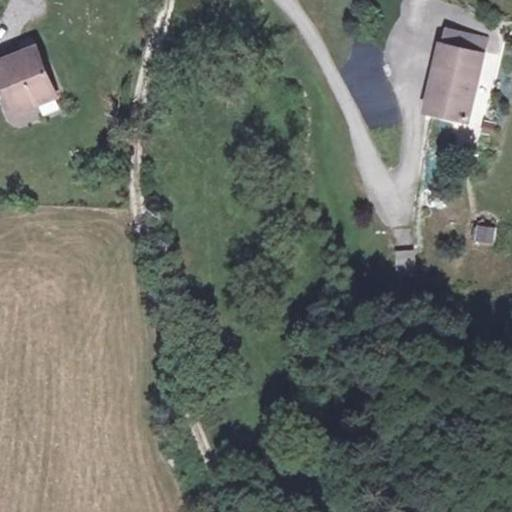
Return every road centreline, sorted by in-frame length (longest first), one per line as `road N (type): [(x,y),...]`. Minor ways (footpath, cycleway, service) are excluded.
road 1 (track): [(232,511),(199,441),(137,204),(137,130),(166,0)]
road 2 (unclassified): [(377,181),(330,72),(285,0)]
